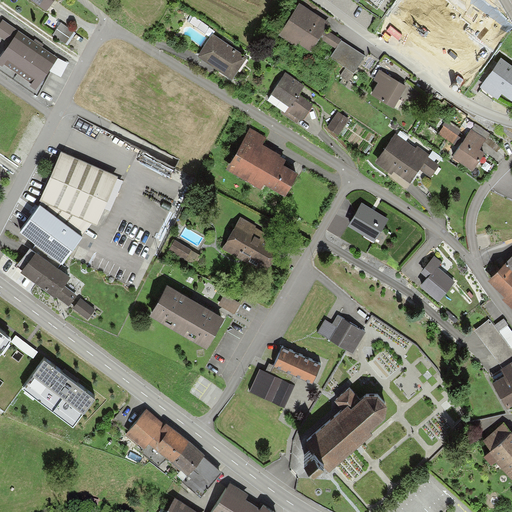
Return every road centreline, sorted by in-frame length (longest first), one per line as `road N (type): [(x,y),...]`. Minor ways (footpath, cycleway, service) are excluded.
road 1 (residential): [(0,218),(108,29),(350,178)]
road 2 (residential): [(199,436),(350,178)]
road 3 (secondary): [(0,287),(199,436)]
road 4 (residential): [(309,0),(511,123)]
road 5 (residential): [(350,178),(431,226),(475,269)]
road 6 (secondary): [(199,436),(301,511)]
road 7 (residential): [(475,269),(473,205),(511,161)]
